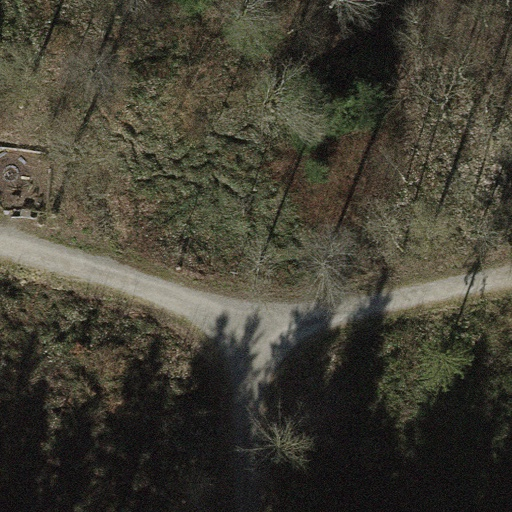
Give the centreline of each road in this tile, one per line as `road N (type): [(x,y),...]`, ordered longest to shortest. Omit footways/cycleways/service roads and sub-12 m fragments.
road 1 (track): [(0,241),(299,305),(511,279)]
road 2 (track): [(249,511),(246,447),(260,390),(299,305)]
